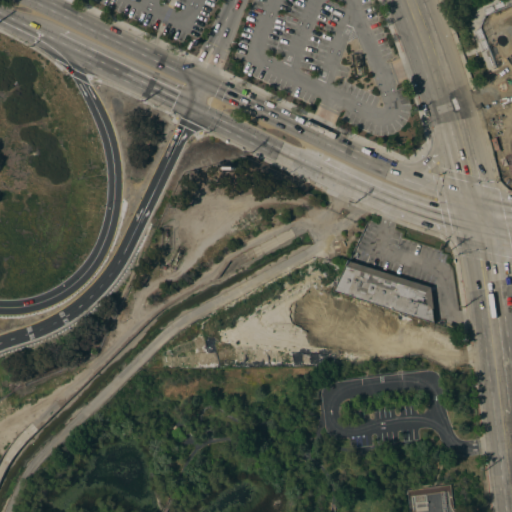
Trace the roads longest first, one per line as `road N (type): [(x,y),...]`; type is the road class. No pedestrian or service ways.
road 1 (motorway): [(52,43),(101,120),(112,156),(112,212),(82,276),(41,302),(0,306)]
road 2 (primary): [(478,202),(397,174),(206,83)]
road 3 (primary): [(206,83),(36,0)]
road 4 (secondary): [(508,414),(483,233)]
road 5 (motorway): [(0,343),(76,310),(129,241)]
road 6 (primary): [(52,43),(191,112)]
road 7 (motorway): [(129,241),(191,112)]
road 8 (primary): [(191,112),(319,172)]
